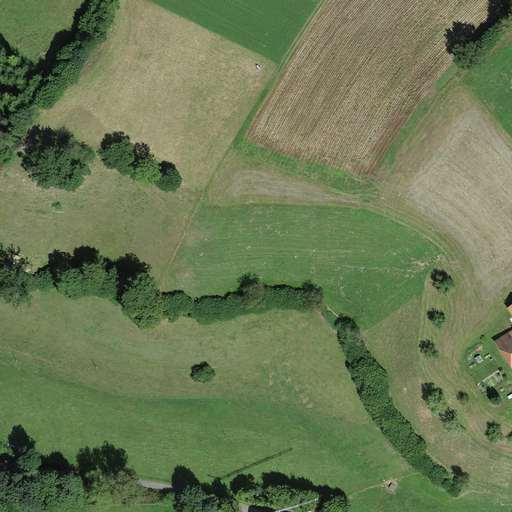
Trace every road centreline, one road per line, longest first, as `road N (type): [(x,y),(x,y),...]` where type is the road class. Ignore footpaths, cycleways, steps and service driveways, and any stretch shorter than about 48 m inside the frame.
road 1 (residential): [(0,469),(164,486),(278,511)]
road 2 (track): [(325,0),(252,109)]
